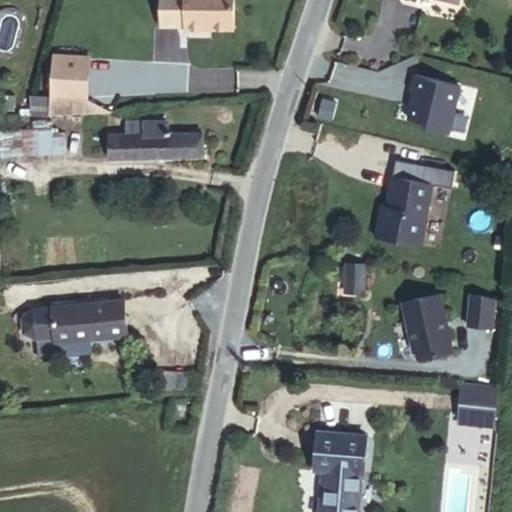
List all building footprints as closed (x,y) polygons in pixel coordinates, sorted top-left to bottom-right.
[(184,0),(183,23),(231,25),(232,0),(184,0)] [(54,90),(87,92),(91,51),(57,48),(54,90)] [(29,110),(46,110),(46,92),(29,92),(29,110)] [(129,130),(157,129),(157,113),(130,113),(129,130)] [(0,153),(64,152),(63,126),(0,127),(0,153)] [(203,128),(157,129),(129,130),(111,130),(111,160),(202,160),(203,128)] [(373,240),(414,248),(428,184),(392,176),(385,208),(380,206),(373,240)] [(345,296),(358,296),(358,268),(345,268),(345,296)] [(40,298),(98,291),(97,282),(39,289),(40,298)] [(133,316),(130,288),(98,291),(40,298),(29,306),(30,318),(43,322),(60,321),(61,325),(133,316)] [(492,325),(494,294),(468,292),(466,323),(492,325)] [(431,293),(397,299),(405,343),(414,349),(440,344),(431,293)] [(483,374),(448,372),(445,402),(480,405),(483,374)] [(316,421),(315,431),(365,436),(366,428),(316,421)] [(354,511),(365,436),(315,431),(310,461),(323,466),(317,508),(350,511),(354,511)]
